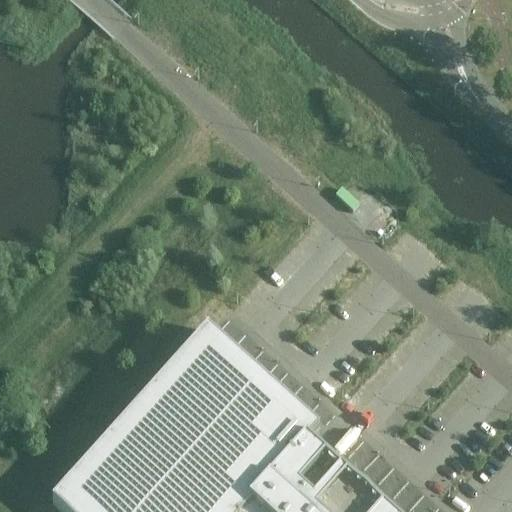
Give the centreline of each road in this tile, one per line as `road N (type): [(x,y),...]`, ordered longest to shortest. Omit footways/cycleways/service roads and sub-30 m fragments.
road 1 (unclassified): [(87,0),(511,383)]
road 2 (track): [(0,338),(202,106)]
road 3 (unclassified): [(511,132),(458,84),(431,15)]
